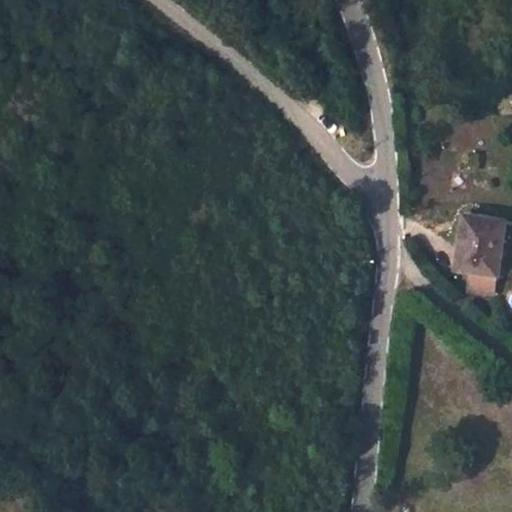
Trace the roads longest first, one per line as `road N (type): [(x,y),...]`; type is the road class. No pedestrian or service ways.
road 1 (residential): [(158,0),(258,78),(327,147),(387,226)]
road 2 (unclassified): [(387,226),(361,511)]
road 3 (unclassified): [(351,0),(376,77),(387,226)]
road 4 (track): [(387,226),(422,283),(511,357)]
